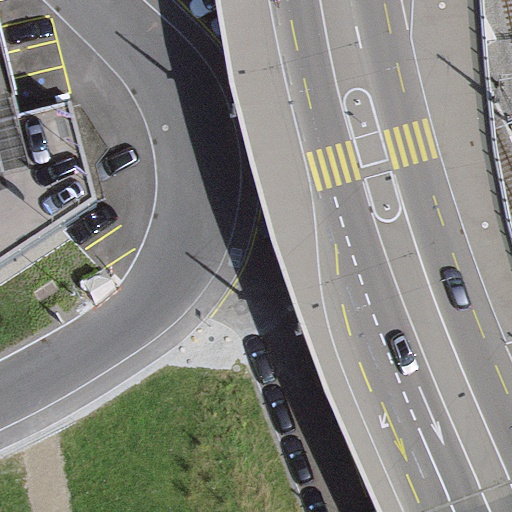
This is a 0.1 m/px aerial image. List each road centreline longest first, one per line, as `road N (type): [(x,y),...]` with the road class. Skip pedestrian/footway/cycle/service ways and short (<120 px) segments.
road 1 (residential): [(0,401),(154,309),(197,257),(209,225),(210,158),(200,125),(99,0)]
road 2 (primary): [(507,511),(408,271),(335,0)]
